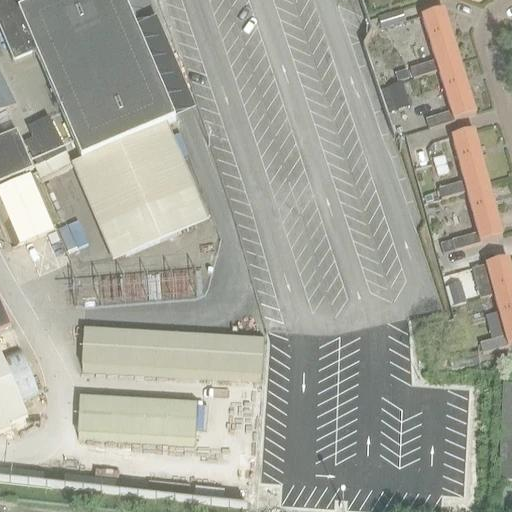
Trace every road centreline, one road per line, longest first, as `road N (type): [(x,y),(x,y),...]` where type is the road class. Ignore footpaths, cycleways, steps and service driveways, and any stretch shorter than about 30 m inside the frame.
road 1 (unknown): [(0,282),(16,295),(93,308),(214,292)]
road 2 (residential): [(511,5),(488,23),(511,122)]
